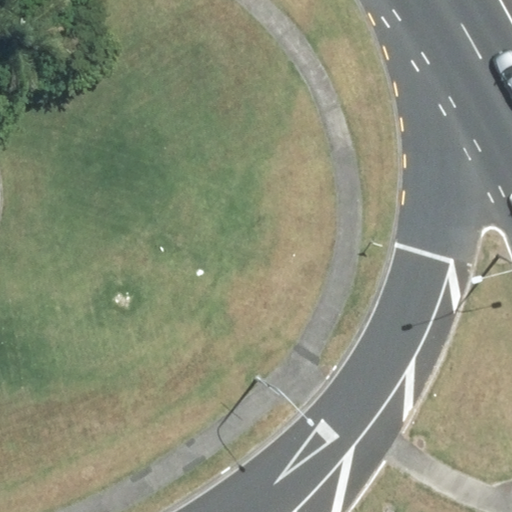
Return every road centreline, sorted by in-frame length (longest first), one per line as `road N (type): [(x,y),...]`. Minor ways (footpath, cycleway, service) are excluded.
road 1 (primary): [(263,511),(352,415),(422,262),(438,162),(432,75),(414,0)]
road 2 (primary): [(511,123),(444,0)]
